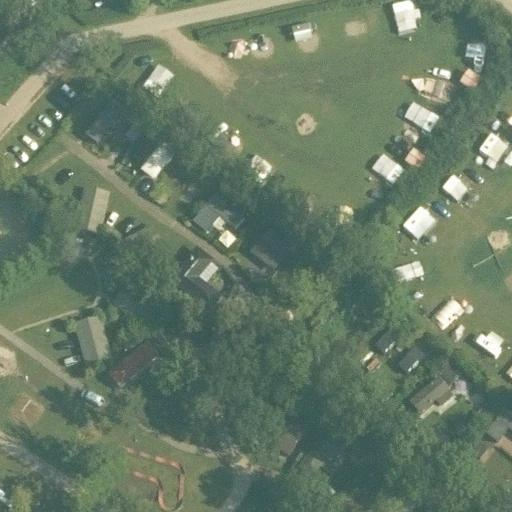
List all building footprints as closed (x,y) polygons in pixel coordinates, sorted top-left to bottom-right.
[(422,22),(420,4),(400,5),(402,24),(422,22)] [(96,146),(120,117),(107,107),(84,136),(96,146)] [(502,166),(511,152),(511,147),(495,135),(483,151),(502,166)] [(405,164),(419,173),(427,160),(413,151),(405,164)] [(140,170),(153,182),(170,165),(158,153),(140,170)] [(385,159),(375,171),(390,183),(400,171),(385,159)] [(474,199),(487,183),(467,168),(455,184),(474,199)] [(77,233),(103,237),(109,193),(83,190),(77,233)] [(193,225),(208,236),(219,220),(235,232),(246,217),(216,195),(193,225)] [(439,240),(453,224),(434,208),(421,224),(439,240)] [(153,226),(115,247),(130,273),(168,252),(153,226)] [(233,285),(193,252),(168,283),(208,315),(233,285)] [(420,262),(396,266),(398,284),(422,281),(420,262)] [(432,320),(448,332),(462,313),(446,301),(432,320)] [(74,326),(86,370),(112,363),(101,319),(74,326)] [(478,328),(464,347),(481,359),(495,340),(478,328)] [(119,392),(160,359),(147,344),(107,377),(119,392)] [(511,363),(502,378),(511,385),(511,363)] [(441,379),(398,412),(411,429),(454,396),(441,379)] [(511,413),(508,410),(486,436),(511,458),(511,413)]
